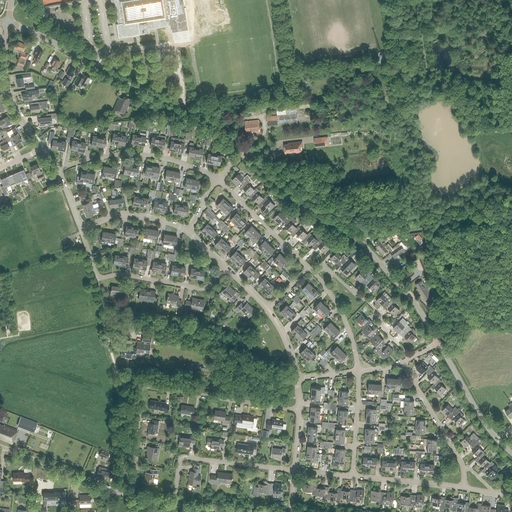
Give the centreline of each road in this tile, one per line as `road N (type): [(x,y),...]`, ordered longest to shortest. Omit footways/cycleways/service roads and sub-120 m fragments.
road 1 (unclassified): [(245,150),(206,118),(6,23)]
road 2 (unclassified): [(436,339),(355,237),(294,197),(245,150)]
road 3 (residential): [(133,495),(145,386),(298,410)]
road 4 (track): [(119,492),(126,393),(105,324)]
road 5 (residential): [(217,179),(134,154),(57,173)]
road 6 (track): [(511,194),(443,223),(355,237)]
road 7 (residential): [(294,470),(184,456),(173,503)]
road 8 (unclassified): [(133,495),(0,446)]
road 9 (residential): [(463,487),(463,467),(401,363)]
road 10 (residential): [(96,275),(205,287),(224,268)]
road 11 (unclassified): [(511,452),(494,436),(436,339)]
road 12 (residential): [(41,150),(7,92),(6,23)]
road 13 (residential): [(410,356),(357,294),(326,268),(314,273)]
road 14 (residential): [(307,268),(217,179)]
